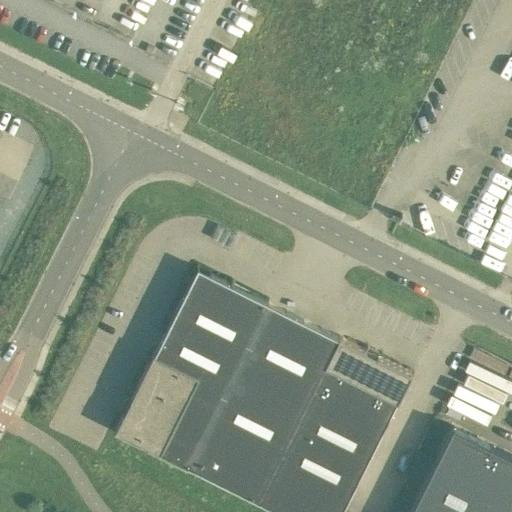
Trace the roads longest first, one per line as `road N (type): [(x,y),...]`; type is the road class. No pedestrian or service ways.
road 1 (unclassified): [(130,131),(511,323)]
road 2 (unclassified): [(32,330),(130,131)]
road 3 (unclassified): [(130,131),(0,65)]
